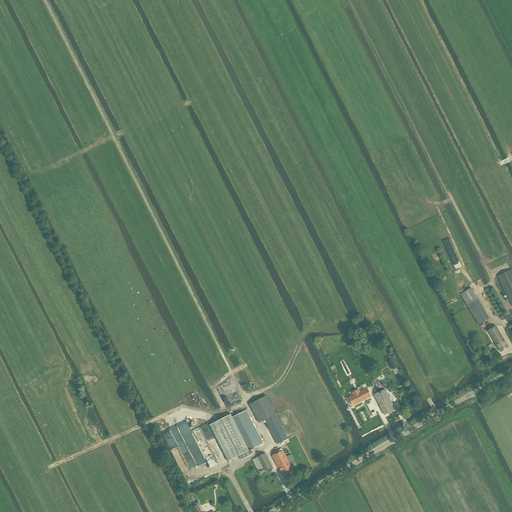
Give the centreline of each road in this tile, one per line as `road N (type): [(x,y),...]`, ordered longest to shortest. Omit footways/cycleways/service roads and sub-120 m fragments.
road 1 (track): [(265,448),(44,0)]
road 2 (unclassified): [(271,511),(511,369)]
road 3 (track): [(246,401),(216,413),(183,406),(49,467)]
